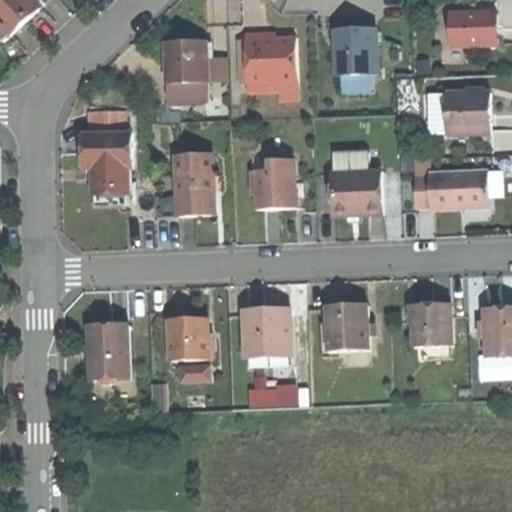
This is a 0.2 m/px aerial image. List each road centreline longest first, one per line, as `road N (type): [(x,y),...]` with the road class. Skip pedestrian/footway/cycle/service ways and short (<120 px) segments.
road 1 (residential): [(41,274),(511,256)]
road 2 (residential): [(46,511),(41,274)]
road 3 (residential): [(41,274),(33,108)]
road 4 (residential): [(33,108),(144,0)]
